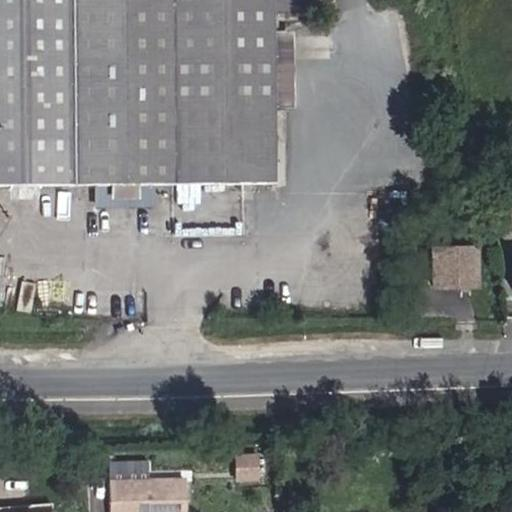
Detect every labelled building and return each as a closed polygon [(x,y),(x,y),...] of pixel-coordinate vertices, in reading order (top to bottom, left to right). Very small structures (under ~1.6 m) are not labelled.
[(0,0),(0,187),(272,185),(271,111),(271,31),(270,0),(0,0)] [(288,111),(287,31),(271,31),(271,111),(288,111)] [(473,288),(472,251),(430,252),(432,289),(473,288)] [(236,479),(260,479),(260,452),(236,452),(236,479)] [(186,511),(186,478),(109,479),(110,511),(186,511)] [(55,511),(54,503),(0,507),(0,511),(55,511)]
